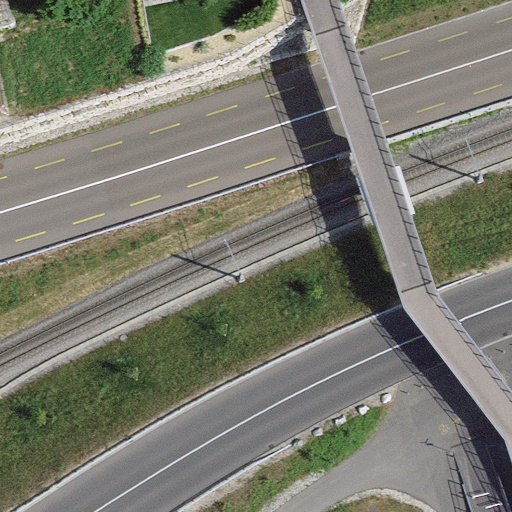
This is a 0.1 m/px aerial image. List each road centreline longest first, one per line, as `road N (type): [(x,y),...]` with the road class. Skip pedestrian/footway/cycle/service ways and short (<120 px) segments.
road 1 (primary): [(511,49),(0,212)]
road 2 (unclassified): [(101,511),(327,372),(511,300)]
